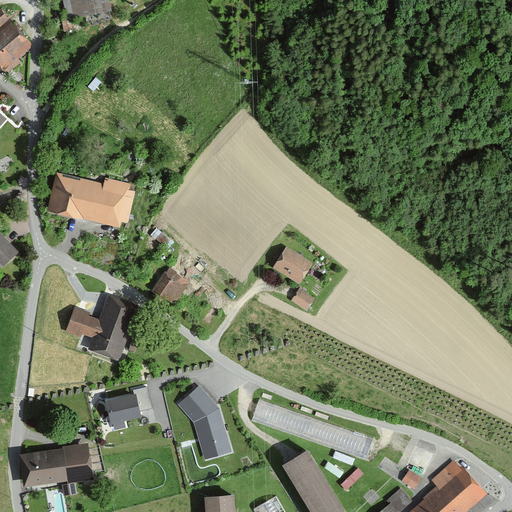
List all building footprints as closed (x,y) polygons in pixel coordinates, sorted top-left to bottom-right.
[(111,13),(108,0),(71,0),(76,21),(111,13)] [(0,65),(6,72),(30,50),(31,42),(0,8),(0,65)] [(131,186),(105,180),(104,184),(58,173),(48,212),(119,229),(121,223),(128,224),(135,193),(130,191),(131,186)] [(0,262),(4,267),(19,252),(0,232),(0,262)] [(314,264),(287,247),(274,268),(301,285),(314,264)] [(191,285),(169,269),(153,290),(175,306),(191,285)] [(314,300),(299,290),(292,301),(307,311),(314,300)] [(108,295),(99,320),(89,317),(90,314),(75,309),(66,334),(82,339),(83,335),(92,339),(88,350),(120,361),(140,306),(108,295)] [(219,406),(199,384),(179,402),(195,420),(205,457),(231,449),(219,406)] [(135,391),(106,398),(114,429),(126,426),(123,416),(140,412),(135,391)] [(373,436),(260,398),(253,419),(366,457),(373,436)] [(69,485),(95,481),(89,444),(63,448),(63,450),(21,456),(26,489),(69,482),(69,485)] [(348,511),(310,449),(285,464),(314,511),(348,511)] [(432,481),(437,487),(424,499),(426,500),(412,511),(465,511),(486,494),(455,460),(432,481)] [(342,486),(347,492),(364,475),(358,470),(342,486)] [(421,480),(409,472),(403,482),(415,490),(421,480)] [(390,506),(382,511),(401,511),(413,503),(401,490),(386,502),(390,506)] [(237,511),(236,493),(206,496),(207,511),(237,511)] [(284,511),(276,497),(254,509),(255,511),(284,511)]
